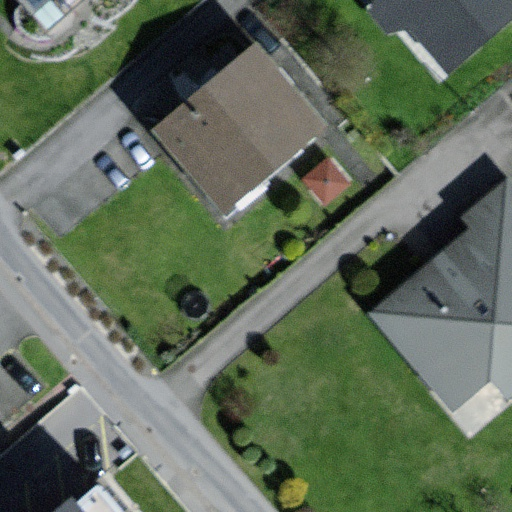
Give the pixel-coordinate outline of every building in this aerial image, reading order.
[(50,0),(16,0),(30,17),(50,0)] [(511,0),(383,0),(445,73),(511,16),(511,0)] [(320,131),(252,53),(152,139),(219,217),(320,131)] [(511,187),(509,184),(461,224),(472,237),(375,317),(456,415),(494,383),(509,401),(511,398),(511,187)] [(120,511),(103,492),(83,509),(76,501),(63,511),(120,511)]
